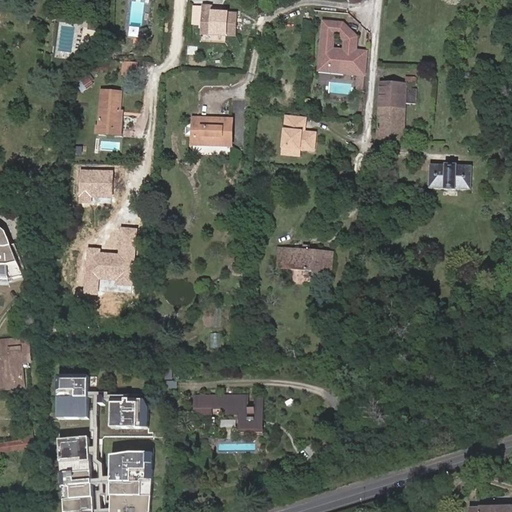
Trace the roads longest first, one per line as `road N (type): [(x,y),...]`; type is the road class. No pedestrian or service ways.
road 1 (secondary): [(301,511),(511,448)]
road 2 (residential): [(379,0),(366,148)]
